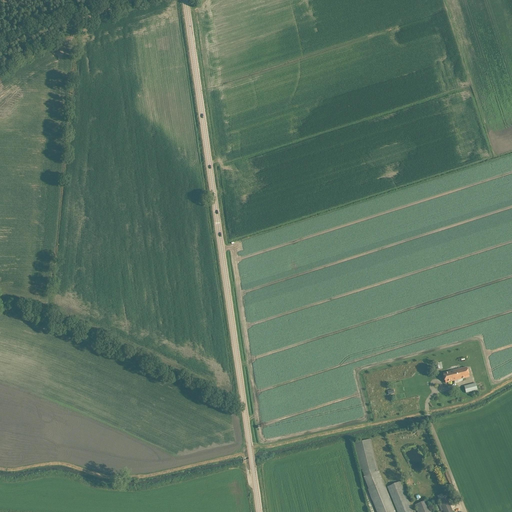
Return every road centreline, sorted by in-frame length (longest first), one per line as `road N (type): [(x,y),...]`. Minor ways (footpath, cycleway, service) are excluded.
road 1 (tertiary): [(259,511),(185,0)]
road 2 (track): [(511,380),(432,411),(283,444),(249,443)]
road 3 (track): [(0,305),(244,406)]
road 4 (track): [(406,188),(221,249)]
road 5 (track): [(129,0),(0,44)]
